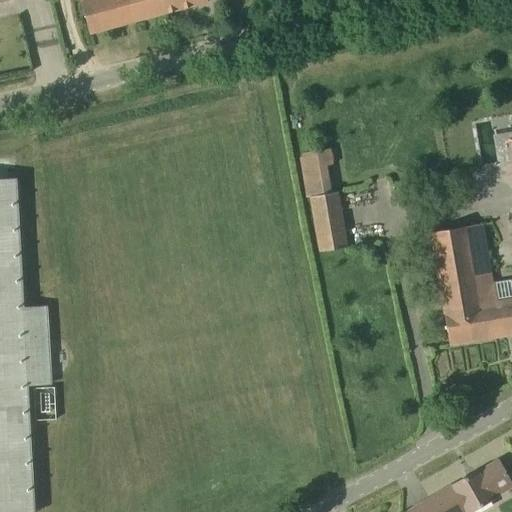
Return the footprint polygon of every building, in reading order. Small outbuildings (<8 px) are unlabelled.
[(79,0),(89,33),(207,2),(206,0),(79,0)] [(338,191),(331,192),(326,165),(333,164),(330,147),(301,152),(302,157),(300,158),(306,196),(309,196),(319,252),(348,247),(338,191)] [(15,180),(0,180),(0,511),(33,511),(26,384),(50,383),(46,307),(22,309),(15,180)] [(511,291),(510,280),(492,283),(482,224),(432,232),(451,344),(511,334),(511,291)] [(469,511),(492,499),(491,497),(511,485),(498,460),(477,472),(476,470),(451,484),(452,485),(408,511),(407,511),(469,511)]
